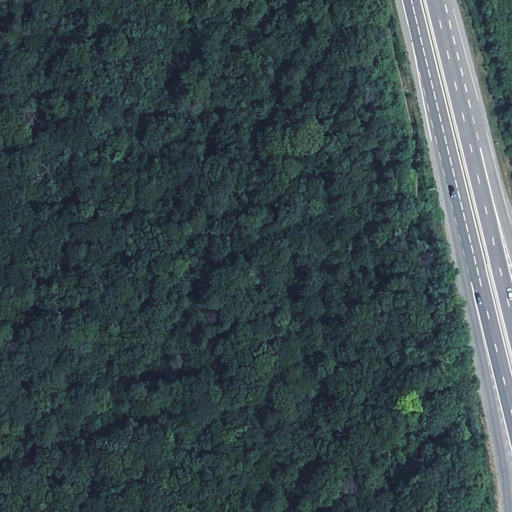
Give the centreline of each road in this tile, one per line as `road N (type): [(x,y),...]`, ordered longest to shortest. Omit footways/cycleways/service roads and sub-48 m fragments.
road 1 (track): [(432,511),(408,120),(379,0)]
road 2 (motorway): [(471,246),(465,283),(508,511)]
road 3 (motorway): [(410,0),(471,246)]
road 4 (motorway): [(511,316),(466,130)]
road 5 (motorway): [(471,246),(511,413)]
road 6 (motorway): [(466,130),(434,0)]
road 7 (motorway): [(511,242),(485,146),(466,130)]
